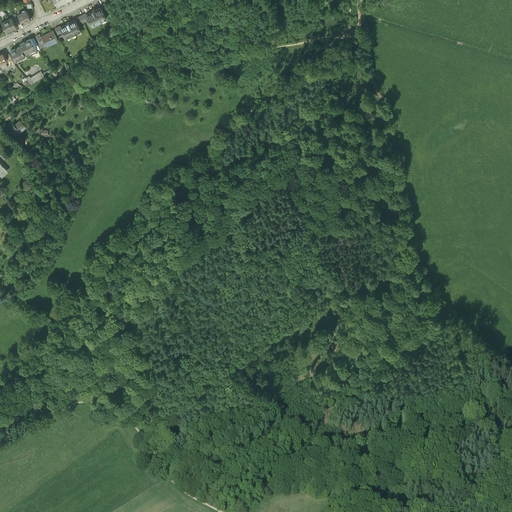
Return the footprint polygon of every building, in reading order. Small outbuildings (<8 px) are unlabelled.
[(86,13),(88,17),(91,23),(95,21),(96,22),(97,22),(102,20),(102,19),(102,18),(107,16),(103,10),(101,5),(95,8),(95,7),(92,9),(92,10),(86,13)] [(27,10),(18,14),(22,23),(31,18),(27,10)] [(12,18),(9,19),(8,18),(1,22),(6,31),(17,25),(12,17),(12,16),(12,18)] [(69,20),(66,22),(67,23),(61,26),(60,26),(63,30),(66,36),(70,34),(71,35),(72,35),(76,32),(77,31),(81,29),(78,22),(76,18),(70,21),(69,20)] [(53,29),(42,35),(43,38),(42,38),(39,40),(42,46),(51,42),(51,40),(57,38),(57,39),(58,39),(53,29)] [(21,45),(10,50),(15,59),(26,54),(25,52),(28,50),(30,54),(38,51),(31,37),(20,43),(21,45)] [(62,67),(52,73),(54,76),(59,73),(60,71),(59,71),(63,69),(62,67)] [(14,126),(11,123),(8,125),(10,127),(7,130),(13,137),(14,137),(12,135),(18,130),(20,133),(27,127),(20,120),(14,126)]
